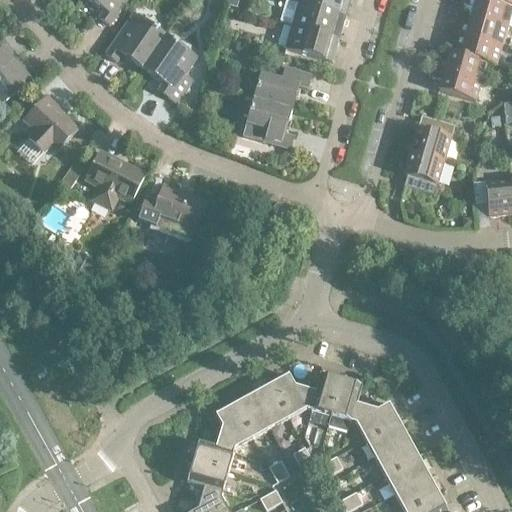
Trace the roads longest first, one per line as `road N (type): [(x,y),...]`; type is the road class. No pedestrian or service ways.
road 1 (residential): [(312,199),(186,155),(116,114),(53,51),(19,0)]
road 2 (residential): [(28,511),(104,461),(148,410),(296,336)]
road 3 (residential): [(296,336),(322,332),(412,361),(499,511)]
road 4 (residential): [(363,217),(424,0)]
road 5 (residential): [(312,199),(369,0)]
road 6 (residential): [(511,235),(443,239),(363,217)]
road 7 (residential): [(296,336),(336,217)]
